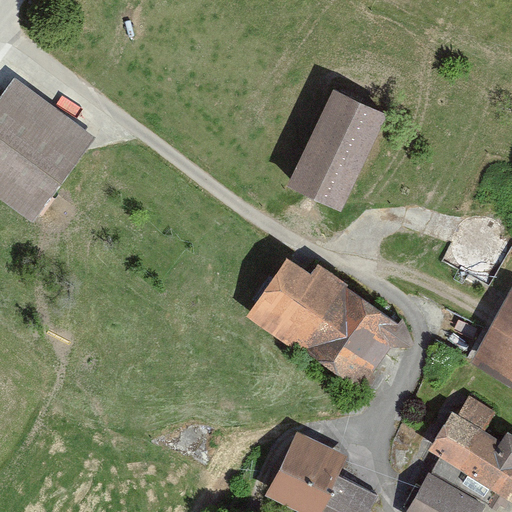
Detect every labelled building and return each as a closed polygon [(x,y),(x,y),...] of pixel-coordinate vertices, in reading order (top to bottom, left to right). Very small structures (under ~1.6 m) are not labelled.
[(327,77),(282,178),(339,203),(384,102),(327,77)] [(6,82),(0,91),(0,193),(30,214),(84,135),(6,82)] [(311,265),(288,247),(246,308),(342,373),(375,367),(390,345),(409,343),(414,338),(404,313),(319,255),(311,265)] [(511,286),(474,353),(511,375),(511,286)] [(500,434),(453,404),(428,442),(511,495),(511,426),(507,424),(500,434)] [(317,511),(348,451),(297,425),(265,488),(313,511),(317,511)] [(479,511),(487,499),(429,467),(403,511),(479,511)] [(319,511),(367,511),(378,492),(341,472),(319,511)]
